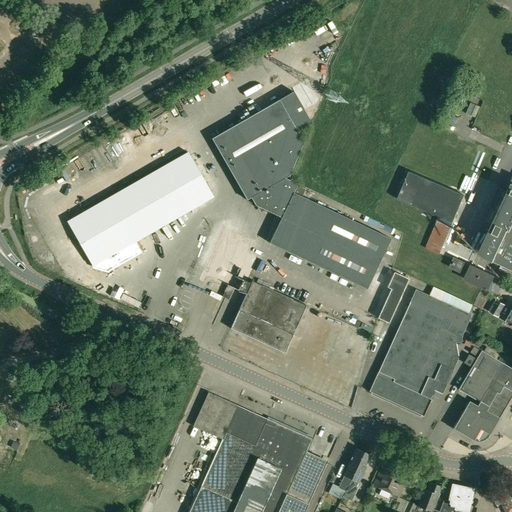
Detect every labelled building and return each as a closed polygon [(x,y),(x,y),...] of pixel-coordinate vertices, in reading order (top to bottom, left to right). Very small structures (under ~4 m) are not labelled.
[(348,12),(337,25),(341,28),(353,15),(348,12)] [(280,43),(287,56),(298,50),(290,37),(280,43)] [(211,139),(247,200),(251,198),(255,206),(281,218),(269,243),(367,289),(391,239),(301,196),(293,193),(297,185),(298,184),(285,178),(289,176),(304,142),(297,131),(311,123),(293,92),(211,139)] [(481,114),(487,105),(481,100),(474,110),(481,114)] [(67,222),(94,268),(107,272),(114,267),(115,264),(140,250),(135,242),(213,197),(188,153),(67,222)] [(397,200),(453,223),(465,195),(409,172),(397,200)] [(511,183),(508,192),(498,188),(489,207),(499,212),(478,255),(493,262),(494,262),(511,270),(511,183)] [(305,189),(297,185),(293,193),(301,196),(305,189)] [(425,249),(439,255),(451,227),(437,221),(425,249)] [(227,285),(234,288),(246,294),(230,329),(285,353),(307,306),(253,281),(252,281),(251,283),(237,277),(253,242),(225,229),(206,272),(203,271),(199,280),(204,282),(206,276),(227,285)] [(449,268),(450,268),(460,273),(466,262),(454,257),(449,268)] [(488,291),(488,290),(494,277),(471,266),(469,271),(465,269),(462,275),(466,277),(465,280),(488,291)] [(378,318),(389,323),(409,279),(394,272),(387,288),(391,289),(378,318)] [(229,300),(234,288),(227,285),(222,297),(229,300)] [(369,392),(423,417),(431,400),(429,399),(434,390),(442,394),(458,358),(455,343),(462,342),(461,337),(471,315),(416,290),(369,392)] [(499,317),(506,322),(511,313),(511,312),(511,304),(507,301),(507,302),(498,297),(490,310),(489,312),(499,318),(499,317)] [(373,338),(379,319),(374,318),(369,337),(373,338)] [(470,353),(475,356),(478,350),(473,347),(470,353)] [(454,428),(474,440),(478,441),(480,441),(481,441),(482,440),(485,438),(487,437),(511,394),(511,368),(481,351),(458,390),(479,402),(477,406),(469,401),(454,428)] [(463,363),(469,367),(474,358),(469,355),(463,363)] [(189,511),(304,511),(326,464),(305,454),(311,439),(208,392),(193,426),(222,440),(189,511)] [(351,479),(364,452),(356,449),(339,487),(332,484),(328,493),(342,500),(343,497),(346,491),(351,479)] [(371,456),(364,452),(351,479),(359,483),(371,456)] [(408,475),(395,469),(383,463),(373,485),(379,488),(385,491),(392,494),(398,497),(408,475)] [(417,506),(432,511),(441,487),(429,483),(426,491),(423,490),(417,506)] [(467,511),(473,489),(452,485),(448,501),(444,500),(439,511),(467,511)] [(511,511),(511,485),(495,494),(496,495),(492,497),(496,506),(500,504),(501,504),(505,511),(511,511)] [(396,501),(400,503),(396,511),(398,511),(413,511),(417,505),(409,501),(408,502),(398,497),(396,501)]
